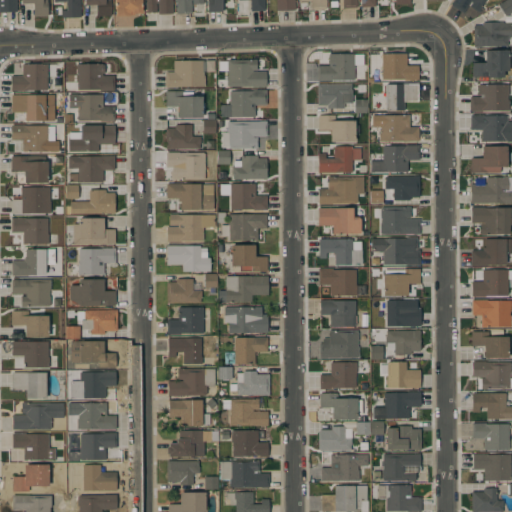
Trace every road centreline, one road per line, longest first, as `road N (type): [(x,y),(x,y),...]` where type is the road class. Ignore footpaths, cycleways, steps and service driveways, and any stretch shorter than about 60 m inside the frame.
road 1 (residential): [(446,511),(437,35)]
road 2 (residential): [(293,511),(292,35)]
road 3 (residential): [(141,511),(137,39)]
road 4 (residential): [(437,35),(0,45)]
